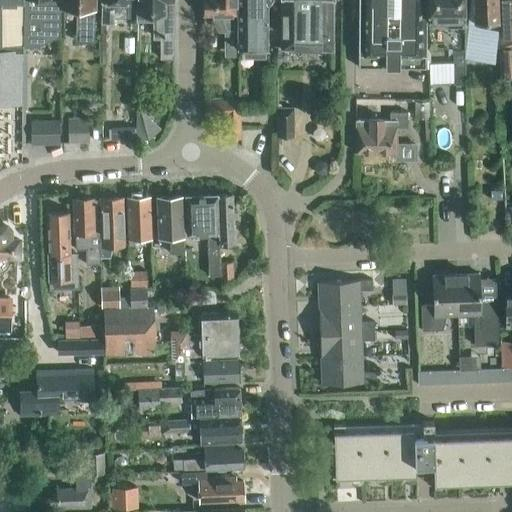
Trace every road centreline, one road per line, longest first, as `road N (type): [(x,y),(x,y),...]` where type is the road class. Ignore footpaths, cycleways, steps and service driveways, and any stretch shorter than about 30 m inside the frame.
road 1 (residential): [(276,225),(337,172),(339,0)]
road 2 (residential): [(286,511),(279,262)]
road 3 (residential): [(279,262),(511,254)]
road 4 (residential): [(0,201),(81,167),(189,157)]
road 5 (residential): [(189,157),(184,0)]
road 6 (residential): [(276,225),(244,173),(213,157),(189,157)]
